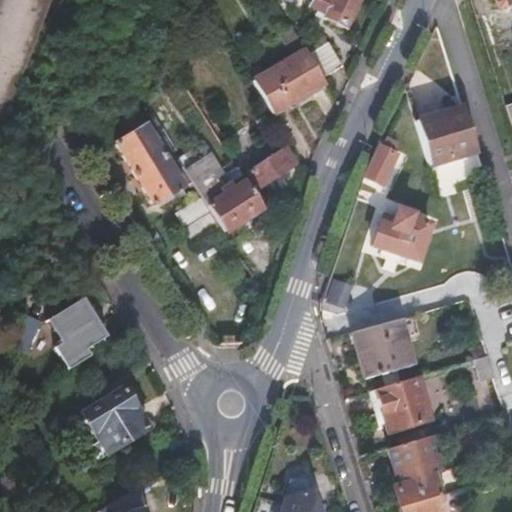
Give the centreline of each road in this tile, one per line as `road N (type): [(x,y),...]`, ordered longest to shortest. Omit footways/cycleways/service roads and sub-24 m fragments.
road 1 (unclassified): [(0,72),(182,364),(208,387)]
road 2 (residential): [(297,287),(339,156),(417,0)]
road 3 (residential): [(359,511),(297,287)]
